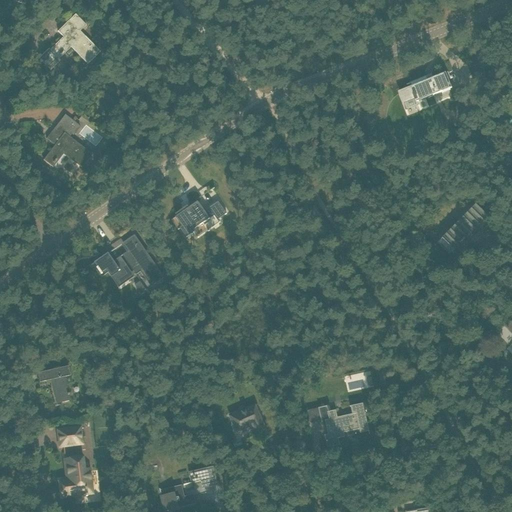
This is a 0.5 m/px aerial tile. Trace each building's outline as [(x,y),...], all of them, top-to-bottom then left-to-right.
[(70,48),(87,65),(100,52),(80,31),(86,25),(76,15),(57,32),(63,37),(49,50),(59,59),(70,48)] [(45,66),(50,71),(56,65),(52,60),(45,66)] [(411,88),(400,93),(404,103),(414,99),(415,101),(416,100),(417,103),(419,102),(418,101),(425,99),(433,96),(436,104),(452,98),(449,91),(449,90),(452,88),(445,73),(432,78),(432,79),(428,81),(427,81),(426,78),(427,77),(407,85),(407,86),(411,84),(412,87),(411,87),(411,88)] [(54,145),(43,160),(53,167),(63,154),(82,169),(92,155),(69,137),(71,135),(73,136),(80,127),(65,115),(46,139),(54,145)] [(40,169),(46,175),(50,171),(43,165),(40,169)] [(180,214),(175,218),(179,222),(180,225),(181,225),(182,227),(180,228),(183,233),(187,238),(191,235),(195,232),(205,225),(203,223),(209,219),(211,218),(213,216),(213,217),(214,216),(217,220),(226,214),(218,202),(204,211),(198,202),(197,201),(197,200),(183,210),(184,212),(180,214)] [(438,243),(449,255),(487,216),(476,205),(438,243)] [(127,252),(123,255),(136,275),(141,272),(142,271),(149,281),(159,274),(146,255),(143,250),(139,245),(137,241),(134,237),(133,236),(123,244),(128,252),(127,252)] [(109,253),(95,263),(95,264),(98,268),(97,268),(101,275),(103,274),(102,272),(108,268),(111,273),(117,282),(126,275),(127,275),(123,269),(127,266),(121,257),(114,261),(109,254),(109,253)] [(140,281),(135,285),(141,294),(146,290),(140,281)] [(101,365),(94,368),(97,375),(103,373),(101,365)] [(37,373),(39,383),(52,380),(53,386),(55,386),(59,402),(70,399),(65,377),(70,375),(68,367),(37,373)] [(359,429),(360,433),(369,432),(363,404),(350,407),(351,414),(338,417),(336,410),(327,412),(329,419),(325,420),(328,435),(324,435),(327,448),(339,445),(338,438),(344,437),(343,432),(359,429)] [(248,408),(247,406),(229,414),(238,434),(254,426),(257,433),(265,429),(254,405),(248,408)] [(58,431),(60,446),(84,444),(84,437),(85,437),(84,428),(80,428),(58,431)] [(69,480),(60,481),(62,497),(84,494),(85,497),(87,497),(86,492),(91,491),(88,470),(83,470),(81,458),(65,460),(67,477),(68,477),(69,480)] [(213,468),(189,474),(192,483),(201,481),(203,488),(212,486),(212,485),(216,484),(217,484),(213,468)] [(179,507),(195,504),(193,496),(185,498),(182,486),(184,486),(184,485),(164,490),(164,488),(163,488),(164,490),(160,491),(161,496),(160,497),(163,511),(172,511),(179,510),(179,507)]
